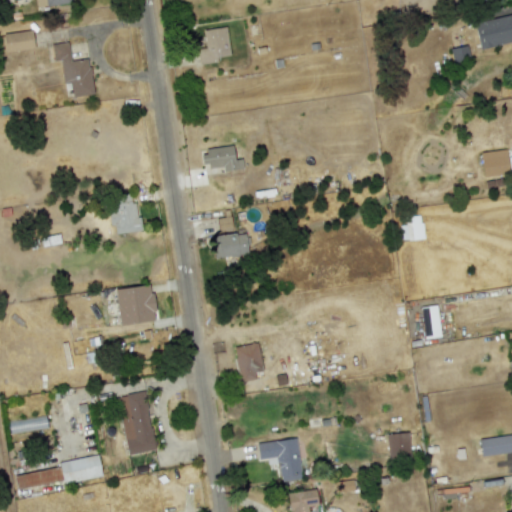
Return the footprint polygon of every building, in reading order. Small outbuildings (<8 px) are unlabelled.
[(511,14),(473,22),(478,48),(511,41),(511,14)] [(202,30),(204,47),(196,48),(198,63),(217,61),(216,56),(229,55),(224,26),(202,30)] [(0,33),(0,50),(32,49),(30,31),(0,33)] [(91,94),(87,58),(69,60),(67,41),(50,43),(52,60),(59,59),(61,82),(69,81),(70,96),(91,94)] [(467,58),(466,46),(449,47),(450,59),(467,58)] [(199,150),(201,167),(220,164),(221,171),(241,169),(239,158),(232,159),(231,146),(199,150)] [(507,174),(505,150),(480,152),(482,176),(507,174)] [(115,234),(139,231),(134,193),(106,196),(110,225),(113,225),(115,234)] [(399,225),(400,240),(422,239),(421,215),(404,216),(405,225),(399,225)] [(216,232),(232,231),(231,216),(215,216),(216,232)] [(211,236),(213,258),(248,255),(245,232),(211,236)] [(114,289),(119,325),(154,321),(150,284),(114,289)] [(440,336),(435,305),(419,307),(423,338),(440,336)] [(239,382),(234,348),(259,344),(264,379),(239,382)] [(129,455),(118,398),(145,393),(156,450),(129,455)] [(46,428),(44,415),(6,421),(8,434),(46,428)] [(408,456),(407,432),(385,433),(386,457),(408,456)] [(511,454),(481,458),(478,441),(511,436),(511,454)] [(302,481),(281,485),(278,465),(260,468),(257,446),(295,440),(302,481)] [(97,455),(102,478),(62,486),(57,464),(97,455)] [(15,489),(60,479),(57,466),(13,475),(15,489)] [(289,511),(287,495),(316,491),(318,507),(308,508),(308,511),(289,511)]
